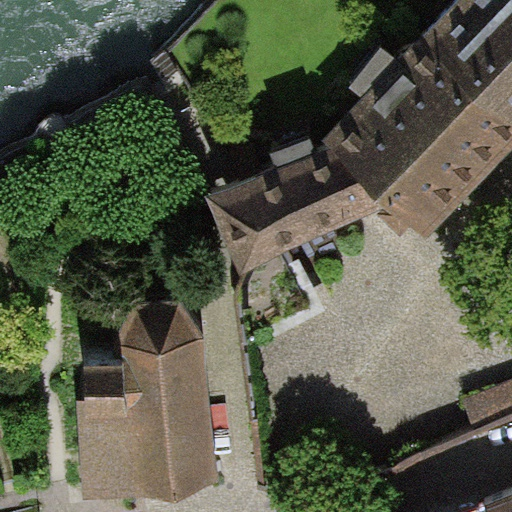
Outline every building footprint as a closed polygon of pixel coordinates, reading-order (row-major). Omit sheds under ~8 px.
[(511,116),(511,0),(455,0),(423,33),(511,116)] [(511,146),(511,116),(423,33),(323,139),(328,143),(391,202),(427,236),(511,146)] [(391,202),(328,143),(205,190),(240,278),(391,202)] [(135,306),(120,329),(126,363),(77,363),(84,499),(144,496),(217,485),(203,338),(176,300),(135,306)] [(511,511),(511,496),(489,506),(490,511),(511,511)]
